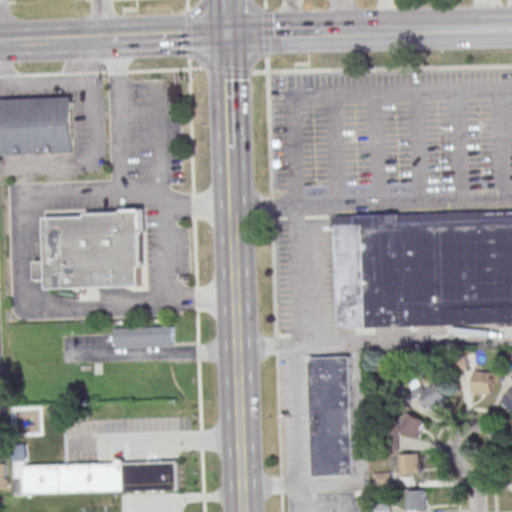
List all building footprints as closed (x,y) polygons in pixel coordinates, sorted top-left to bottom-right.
[(0,127),(0,98),(72,96),(74,152),(1,155),(0,127)] [(336,216),(511,210),(511,322),(340,328),(336,216)] [(144,287),(143,213),(47,213),(47,261),(35,261),(35,280),(48,279),(48,288),(144,287)] [(115,327),(115,347),(174,347),(174,327),(115,327)] [(307,357),(350,356),(354,474),(311,475),(307,357)] [(474,393),(493,394),(495,372),(475,371),(474,393)] [(423,388),(421,378),(406,383),(411,399),(425,395),(429,408),(447,403),(441,383),(423,388)] [(511,409),(511,387),(502,403),(511,409)] [(399,428),(418,439),(428,422),(408,411),(399,428)] [(9,463),(1,463),(0,442),(0,441),(0,491),(10,491),(9,463)] [(400,454),(419,453),(420,473),(401,473),(400,454)] [(124,490),(181,490),(181,461),(124,461),(124,490)] [(407,491),(426,490),(427,509),(408,510),(407,491)]
